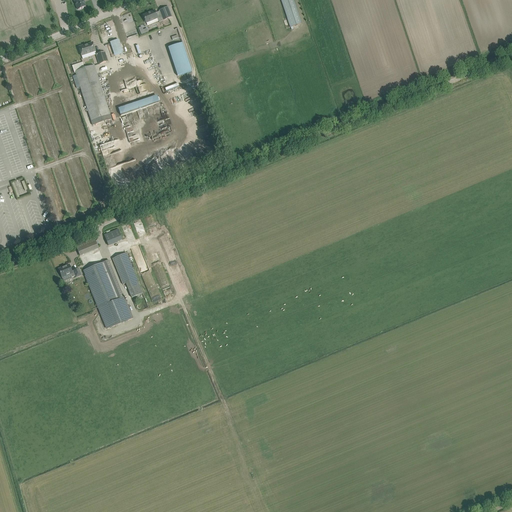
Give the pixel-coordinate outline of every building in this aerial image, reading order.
[(73,0),(78,10),(85,7),(82,0),(73,0)] [(280,0),(290,28),(291,28),(302,24),(293,0),(280,0)] [(143,15),(146,23),(158,18),(159,22),(161,22),(172,17),(168,7),(159,11),(159,12),(156,13),(154,10),(143,15)] [(118,41),(111,43),(115,54),(122,52),(118,41)] [(82,56),(87,54),(95,51),(92,43),(79,47),(82,56)] [(170,47),(168,48),(177,76),(179,76),(192,71),(182,43),(170,47)] [(108,62),(104,52),(96,55),(99,64),(108,62)] [(82,62),(72,66),(74,73),(75,73),(76,75),(72,76),(77,89),(80,88),(93,126),(112,119),(94,65),(84,69),(82,62)] [(117,107),(119,115),(159,104),(157,96),(117,107)] [(79,256),(98,249),(95,240),(76,247),(79,256)] [(143,294),(139,285),(129,260),(128,258),(126,253),(112,259),(123,285),(126,284),(131,298),(143,294)] [(83,271),(99,308),(98,308),(106,329),(133,318),(126,301),(126,302),(124,298),(109,260),(104,262),(83,271)] [(58,269),(60,274),(62,278),(71,275),(72,278),(75,276),(76,278),(81,276),(79,269),(73,271),(74,272),(72,273),(69,265),(58,269)]
